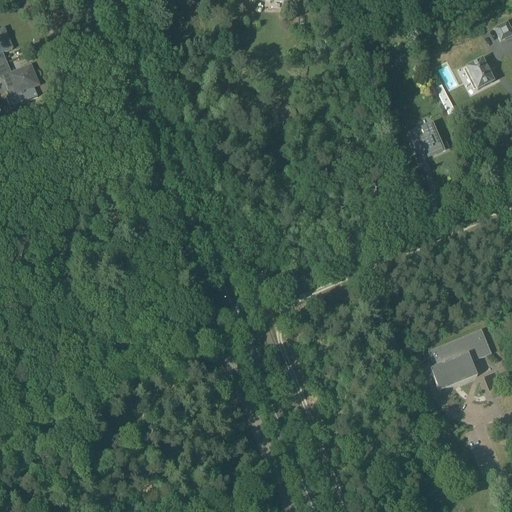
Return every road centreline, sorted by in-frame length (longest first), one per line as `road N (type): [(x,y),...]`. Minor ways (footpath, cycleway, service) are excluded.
road 1 (primary): [(313,511),(107,0)]
road 2 (unclassified): [(289,511),(84,0)]
road 3 (track): [(347,511),(277,335),(282,314),(301,297),(511,208)]
road 4 (unclassified): [(250,294),(224,255),(121,0)]
